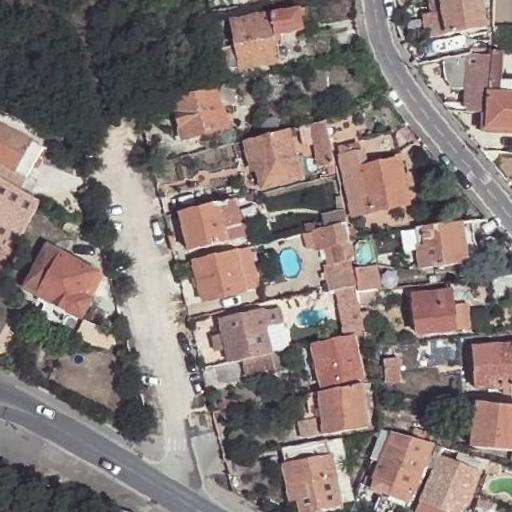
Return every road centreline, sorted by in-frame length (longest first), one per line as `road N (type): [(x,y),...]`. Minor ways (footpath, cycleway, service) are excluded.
road 1 (residential): [(175,498),(182,446),(108,129)]
road 2 (residential): [(371,0),(374,22),(426,117),(511,225)]
road 3 (tertiary): [(175,498),(0,390)]
road 4 (tertiary): [(0,439),(175,498)]
